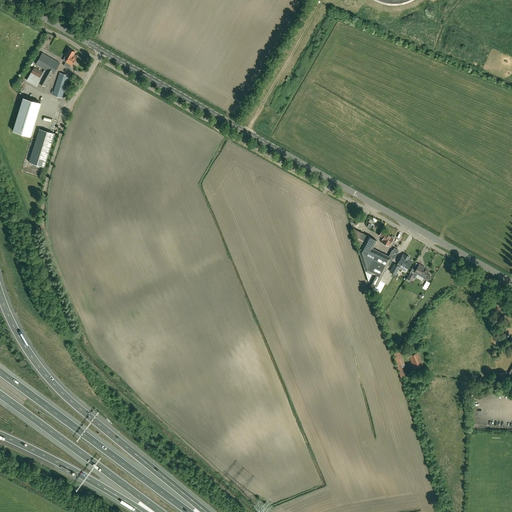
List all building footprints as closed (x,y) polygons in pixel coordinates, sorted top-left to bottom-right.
[(75,52),(69,49),(63,60),(65,62),(63,65),(69,68),(71,65),(72,65),(76,58),(73,56),(75,52)] [(46,70),(39,82),(45,86),(52,73),(53,74),(60,63),(42,53),(36,64),(46,70)] [(34,67),(26,80),(37,86),(41,78),(39,77),(42,72),(34,67)] [(60,73),(53,95),(62,98),(69,75),(60,73)] [(13,131),(28,135),(30,136),(40,102),(23,97),(13,131)] [(61,116),(62,112),(60,111),(61,107),(47,102),(43,113),(52,115),(52,114),(61,116)] [(55,133),(39,129),(29,162),(45,167),(55,133)] [(376,240),(353,228),(360,252),(359,253),(368,282),(376,286),(387,265),(389,266),(393,258),(394,259),(398,250),(394,248),(393,250),(392,250),(389,256),(372,248),(376,240)] [(382,242),(381,243),(385,245),(385,244),(389,246),(390,244),(391,242),(392,242),(393,240),(393,238),(385,234),(385,233),(381,231),(379,235),(382,237),(383,237),(382,239),(382,240),(381,242),(382,242)] [(402,255),(398,262),(398,263),(397,265),(394,264),(390,271),(395,274),(401,264),(408,268),(412,261),(406,258),(406,257),(402,255)] [(430,276),(426,274),(428,270),(422,267),(423,266),(419,264),(413,274),(415,275),(413,278),(415,278),(418,273),(423,277),(423,278),(427,281),(430,276)] [(411,281),(413,278),(415,275),(413,274),(410,272),(406,280),(410,283),(410,282),(411,281)] [(401,378),(401,377),(406,376),(403,366),(405,366),(400,350),(392,352),(398,368),(401,378)] [(409,355),(410,358),(413,367),(414,368),(423,365),(418,352),(409,355)]
